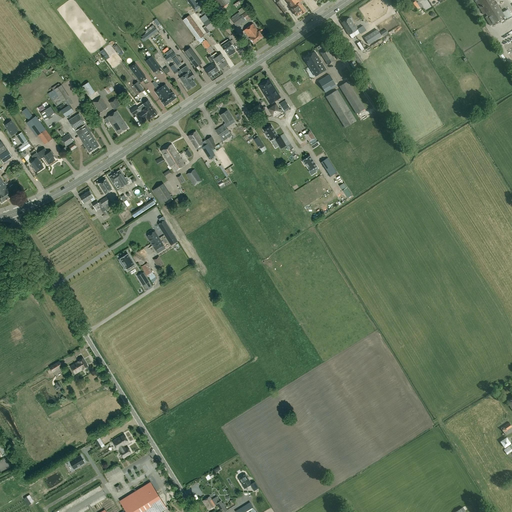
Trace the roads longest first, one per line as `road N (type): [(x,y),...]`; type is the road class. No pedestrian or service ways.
road 1 (tertiary): [(13,214),(194,511)]
road 2 (primary): [(13,214),(63,190),(259,59)]
